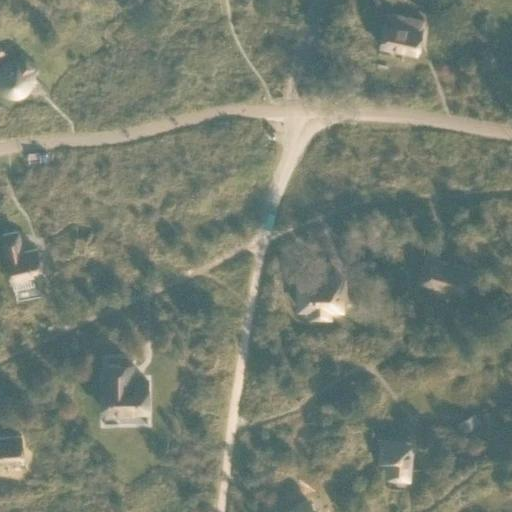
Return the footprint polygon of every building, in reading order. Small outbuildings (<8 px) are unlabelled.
[(398,19),(385,17),(380,43),(417,51),(423,25),(425,16),(399,11),(398,19)] [(0,82),(0,83),(1,84),(1,85),(2,86),(3,87),(4,88),(6,89),(7,90),(8,91),(9,91),(11,91),(12,92),(14,92),(15,92),(17,92),(18,91),(20,91),(21,90),(22,90),(23,89),(25,88),(26,87),(26,86),(27,84),(28,83),(29,82),(29,80),(29,79),(29,77),(30,76),(29,76),(38,67),(21,52),(16,61),(14,61),(13,61),(12,61),(10,62),(9,62),(7,63),(6,63),(5,64),(4,65),(3,66),(2,67),(1,68),(0,70),(0,82)] [(12,278),(13,278),(14,287),(34,283),(32,274),(42,272),(36,247),(22,250),(18,230),(3,233),(7,254),(12,278)] [(77,240),(75,251),(86,253),(88,242),(77,240)] [(470,269),(426,256),(419,279),(464,292),(470,269)] [(299,306),(310,306),(310,316),(330,316),(330,306),(341,306),(341,275),(299,275),(299,306)] [(369,296),(359,295),(359,308),(369,309),(369,296)] [(104,409),(147,409),(147,378),(132,378),(132,363),(106,363),(106,379),(104,379),(104,409)] [(482,423),(474,411),(456,424),(464,435),(482,423)] [(0,435),(0,460),(23,459),(21,434),(0,435)] [(410,447),(400,446),(392,442),(383,444),(382,460),(390,461),(389,475),(407,476),(410,447)] [(294,511),(317,511),(311,502),(294,511)]
